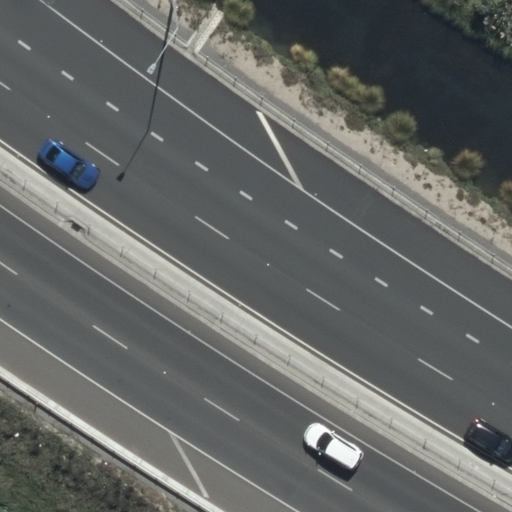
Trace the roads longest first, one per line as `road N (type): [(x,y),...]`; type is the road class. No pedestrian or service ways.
road 1 (trunk): [(0,50),(511,400)]
road 2 (trunk): [(384,511),(0,261)]
